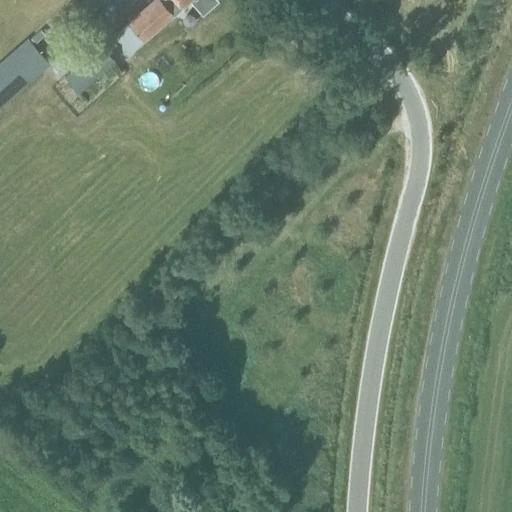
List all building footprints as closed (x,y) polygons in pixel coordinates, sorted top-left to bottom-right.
[(160,0),(152,0),(114,35),(132,53),(144,42),(145,43),(174,15),(160,0)] [(0,108),(50,64),(27,37),(0,60),(0,108)] [(100,44),(64,76),(79,94),(115,61),(100,44)] [(284,210),(303,224),(351,162),(331,147),(284,210)] [(354,202),(364,211),(394,182),(385,172),(354,202)] [(372,223),(406,191),(398,182),(363,214),(372,223)] [(227,269),(220,262),(165,318),(189,341),(279,251),(262,234),(227,269)] [(293,317),(223,410),(256,435),(326,342),(293,317)]
